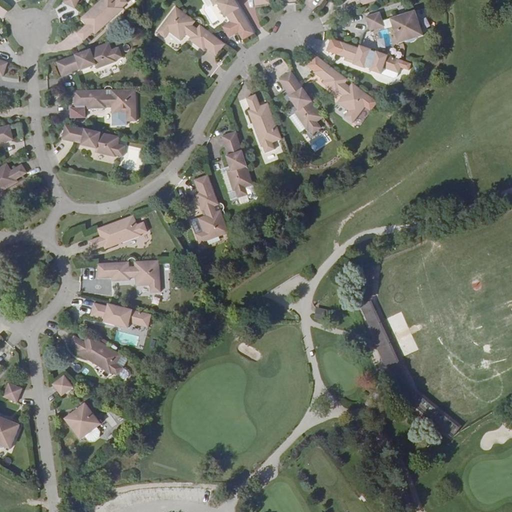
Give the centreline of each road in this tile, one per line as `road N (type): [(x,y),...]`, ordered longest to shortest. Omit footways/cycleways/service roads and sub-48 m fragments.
road 1 (residential): [(60,204),(115,205),(159,180),(232,71),(286,33)]
road 2 (residential): [(53,511),(28,322)]
road 3 (residential): [(60,204),(35,137),(30,22)]
